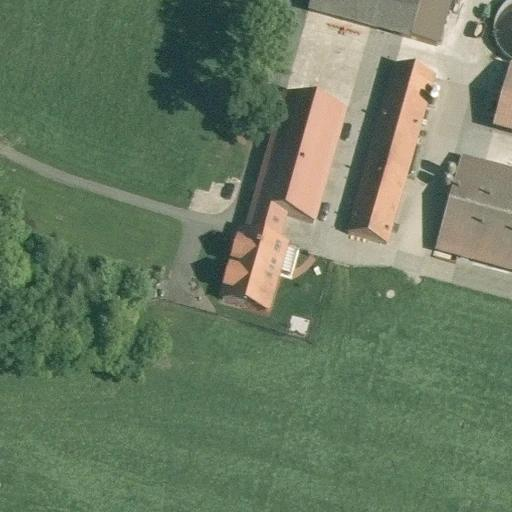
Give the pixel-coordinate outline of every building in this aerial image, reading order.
[(315,0),(311,16),(441,53),(456,0),(315,0)] [(348,232),(387,242),(441,76),(399,65),(348,232)] [(511,82),(497,135),(511,139),(511,82)] [(245,236),(276,244),(285,218),(322,228),(349,117),(281,97),(245,236)] [(443,256),(511,274),(511,176),(468,165),(443,256)] [(285,247),(276,244),(245,236),(241,234),(222,302),(266,315),(285,247)]
